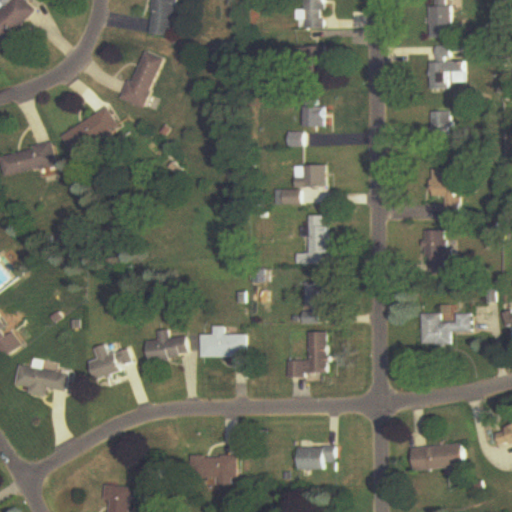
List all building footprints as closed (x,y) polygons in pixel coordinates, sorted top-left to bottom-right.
[(23,0),(9,0),(2,7),(0,4),(0,39),(7,47),(38,15),(23,0)] [(179,39),(182,0),(157,0),(154,36),(179,39)] [(302,22),(309,22),(309,31),(329,31),(328,0),(311,0),(302,0),(302,22)] [(435,9),(435,41),(456,41),(456,9),(435,9)] [(455,92),(455,84),(468,84),(468,64),(454,64),(454,49),(435,49),(434,92),(455,92)] [(332,50),(301,50),(301,73),(332,73),(332,50)] [(167,61),(146,53),(127,102),(148,111),(167,61)] [(332,131),(332,105),(310,105),(310,131),(332,131)] [(123,131),(112,111),(66,136),(76,156),(123,131)] [(456,142),(456,114),(435,114),(435,142),(456,142)] [(60,166),(55,145),(3,157),(7,178),(60,166)] [(301,167),(301,188),(334,188),(334,167),(301,167)] [(462,171),(437,171),(437,198),(450,198),(450,215),(462,215),(462,171)] [(302,266),(327,264),(326,256),(336,255),(334,227),(328,227),(327,217),(313,218),(314,229),(306,230),(306,239),(313,238),(314,255),(301,256),(302,266)] [(451,231),(428,231),(428,273),(451,273),(451,231)] [(308,325),(324,325),(324,315),(333,315),(333,284),(310,284),(310,313),(308,313),(308,325)] [(455,347),(455,335),(475,335),(475,315),(456,315),(457,314),(426,313),(426,346),(455,347)] [(0,346),(10,359),(25,348),(14,332),(12,333),(0,316),(0,346)] [(206,360),(251,360),(251,336),(229,336),(229,329),(217,329),(217,337),(206,337),(206,360)] [(196,338),(173,339),(172,332),(163,332),(163,342),(151,343),(152,362),(197,360),(196,338)] [(314,334),(315,362),(292,362),(293,378),(335,377),(334,333),(314,334)] [(101,383),(138,368),(131,350),(114,357),(110,347),(99,351),(102,361),(93,364),(101,383)] [(34,396),(52,398),(53,390),(72,393),(75,375),(24,368),(21,387),(35,389),(34,396)] [(511,447),(511,428),(501,432),(506,449),(511,447)] [(469,469),(468,446),(417,449),(418,472),(469,469)] [(329,472),(329,465),(340,465),(340,448),(302,448),(302,472),(329,472)] [(241,457),(192,458),(192,481),(242,480),(241,457)] [(133,511),(135,489),(110,487),(109,503),(114,503),(113,511),(133,511)]
